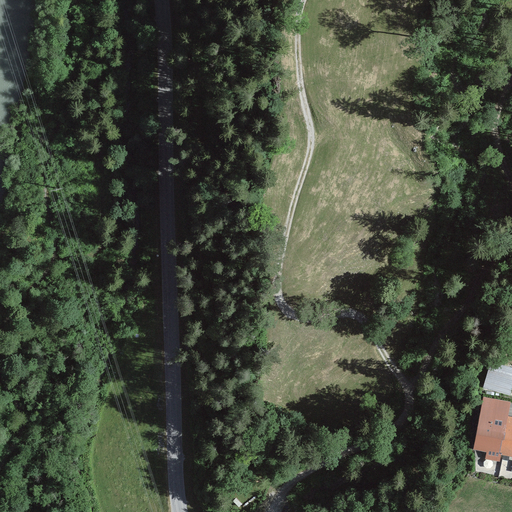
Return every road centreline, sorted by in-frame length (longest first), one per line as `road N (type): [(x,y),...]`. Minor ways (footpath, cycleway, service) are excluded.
road 1 (track): [(275,511),(316,472),(395,428),(409,400),(360,316),(300,317),(277,295),(280,254),(312,144),(296,45),(303,0)]
road 2 (tertiary): [(160,0),(181,511)]
